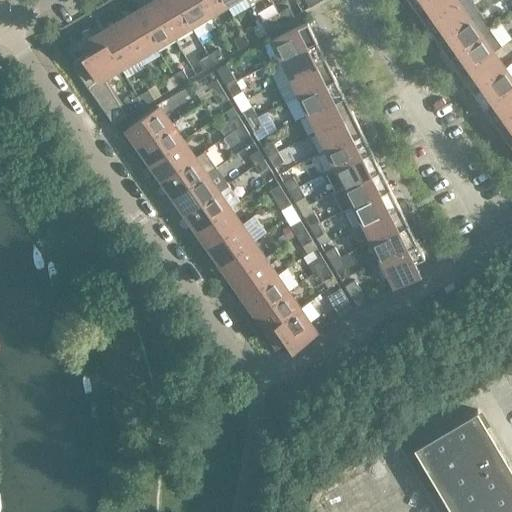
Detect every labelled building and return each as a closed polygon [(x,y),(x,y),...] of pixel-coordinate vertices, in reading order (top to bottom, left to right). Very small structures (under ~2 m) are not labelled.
[(190,24),(175,0),(153,0),(152,1),(173,35),(190,24)] [(208,14),(199,0),(175,0),(190,24),(208,14)] [(226,3),(223,0),(199,0),(208,14),(226,3)] [(458,0),(457,0),(422,0),(414,6),(425,23),(458,0)] [(469,0),(458,0),(425,23),(437,40),(478,11),(469,0)] [(173,35),(152,1),(135,11),(155,45),(173,35)] [(288,6),(278,12),(284,21),(293,15),(288,6)] [(155,45),(135,11),(117,22),(137,56),(155,45)] [(489,28),(478,11),(437,40),(449,56),(481,34),(489,28)] [(284,21),(278,12),(268,18),(274,27),(284,21)] [(272,38),(281,57),(317,40),(307,21),(272,38)] [(137,56),(117,22),(100,32),(120,66),(137,56)] [(253,27),(243,33),(249,42),(258,36),(253,27)] [(120,66),(100,32),(85,40),(91,50),(103,76),(120,66)] [(249,42),(243,33),(233,38),(239,48),(249,42)] [(493,50),(481,34),(449,56),(460,73),(493,50)] [(326,58),(317,40),(281,57),(290,76),(326,58)] [(218,48),(208,54),(213,63),(223,57),(218,48)] [(103,76),(91,50),(72,62),(72,61),(71,62),(113,123),(126,115),(103,76)] [(504,67),(493,50),(460,73),(472,90),(504,67)] [(213,63),(208,54),(198,59),(203,69),(213,63)] [(335,76),(326,58),(290,76),(300,94),(335,76)] [(511,86),(511,78),(504,67),(472,90),(484,107),(511,86)] [(182,69),(172,74),(178,84),(188,78),(182,69)] [(230,70),(221,76),(226,86),(236,80),(230,70)] [(178,84),(172,74),(162,80),(168,90),(178,84)] [(344,95),(335,76),(300,94),(309,112),(344,95)] [(222,88),(216,78),(207,84),(213,94),(222,88)] [(242,90),(236,80),(226,86),(232,96),(242,90)] [(511,112),(511,86),(484,107),(495,124),(511,112)] [(228,98),(222,88),(213,94),(219,104),(228,98)] [(137,95),(143,105),(153,99),(148,89),(137,95)] [(353,113),(344,95),(309,112),(318,131),(353,113)] [(126,128),(139,146),(171,123),(159,105),(126,128)] [(251,105),(241,111),(247,121),(257,115),(251,105)] [(511,112),(495,124),(507,140),(511,136),(511,112)] [(243,123),(237,113),(228,119),(234,129),(243,123)] [(362,131),(353,113),(318,131),(327,149),(362,131)] [(263,125),(257,115),(247,121),(253,131),(263,125)] [(183,140),(171,123),(139,146),(150,162),(183,140)] [(249,133),(243,123),(234,129),(240,139),(249,133)] [(371,149),(362,131),(327,149),(336,167),(371,149)] [(194,156),(183,140),(150,162),(162,179),(194,156)] [(272,141),(262,146),(268,156),(278,151),(272,141)] [(204,149),(194,156),(162,179),(174,196),(206,173),(216,166),(204,149)] [(264,159),(258,149),(249,154),(255,164),(264,159)] [(381,168),(371,149),(336,167),(345,186),(381,168)] [(283,160),(278,151),(268,156),(274,166),(283,160)] [(270,168),(264,159),(255,164),(260,174),(270,168)] [(390,186),(381,168),(345,186),(354,204),(390,186)] [(218,190),(206,173),(174,196),(185,212),(218,190)] [(293,176),(283,181),(289,191),(298,186),(293,176)] [(218,190),(185,212),(197,229),(229,207),(229,206),(239,200),(227,184),(218,190)] [(285,194),(279,184),(270,189),(275,199),(285,194)] [(304,196),(298,186),(289,191),(295,201),(304,196)] [(399,205),(390,186),(354,204),(363,222),(399,205)] [(291,204),(285,194),(275,199),(281,209),(291,204)] [(408,223),(399,205),(363,222),(372,241),(408,223)] [(241,223),(229,207),(197,229),(209,246),(241,223)] [(314,211),(304,217),(310,227),(320,221),(314,211)] [(306,229),(300,219),(291,225),(296,235),(306,229)] [(325,231),(320,221),(310,227),(316,237),(325,231)] [(253,240),(241,223),(209,246),(220,263),(253,240)] [(417,241),(408,223),(372,241),(382,259),(417,241)] [(312,239),(306,229),(296,235),(302,245),(312,239)] [(265,257),(253,240),(220,263),(232,280),(265,257)] [(424,256),(417,241),(382,259),(394,284),(419,269),(418,268),(417,268),(414,261),(424,256)] [(335,247),(325,252),(331,262),(340,256),(335,247)] [(327,264),(321,255),(311,260),(317,270),(327,264)] [(346,266),(340,256),(331,262),(337,272),(346,266)] [(276,274),(265,257),(232,280),(244,296),(276,274)] [(333,274),(327,264),(317,270),(323,280),(333,274)] [(288,291),(276,274),(244,296),(256,313),(288,291)] [(354,279),(344,285),(357,306),(366,300),(354,279)] [(353,308),(340,287),(331,293),(343,314),(353,308)] [(300,307),(288,291),(256,313),(267,330),(300,307)] [(316,330),(300,307),(267,330),(277,344),(286,337),(291,343),(290,344),(291,345),(316,330)] [(511,511),(511,470),(477,410),(414,447),(452,511),(511,511)]
